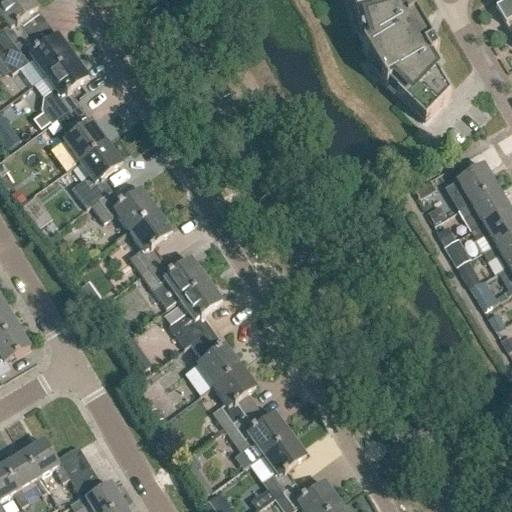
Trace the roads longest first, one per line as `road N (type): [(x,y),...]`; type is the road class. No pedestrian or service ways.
road 1 (residential): [(388,511),(79,0)]
road 2 (secondary): [(456,511),(152,0)]
road 3 (residential): [(162,511),(74,368)]
road 4 (residential): [(74,368),(0,244)]
road 5 (residential): [(445,0),(511,115)]
